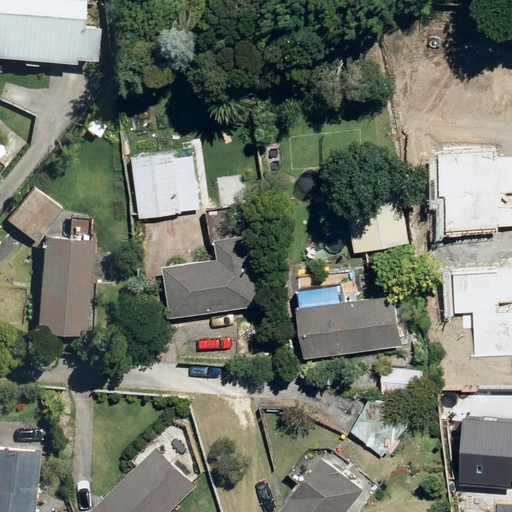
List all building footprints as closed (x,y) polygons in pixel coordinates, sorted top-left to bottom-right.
[(0,0),(0,49),(80,57),(80,53),(102,55),(105,21),(84,19),(85,0),(0,0)] [(440,149),(445,229),(511,225),(511,157),(493,159),(492,146),(440,149)] [(131,157),(138,220),(181,214),(173,153),(131,157)] [(4,220),(33,243),(59,212),(29,187),(4,220)] [(349,211),(355,253),(409,244),(403,204),(349,211)] [(161,268),(168,319),(258,308),(248,236),(215,240),(218,260),(161,268)] [(34,334),(82,337),(88,242),(40,239),(34,334)] [(511,266),(453,269),(455,314),(473,313),(475,356),(511,354),(511,266)] [(296,310),(303,360),(402,347),(395,297),(296,310)] [(381,396),(422,396),(423,370),(381,370),(381,396)] [(350,433),(381,458),(426,404),(370,402),(350,433)] [(511,423),(463,419),(457,481),(511,486),(511,423)] [(169,511),(195,487),(158,449),(92,511),(169,511)] [(0,511),(30,511),(36,454),(0,451),(0,511)] [(281,511),(346,511),(364,491),(325,460),(281,511)]
